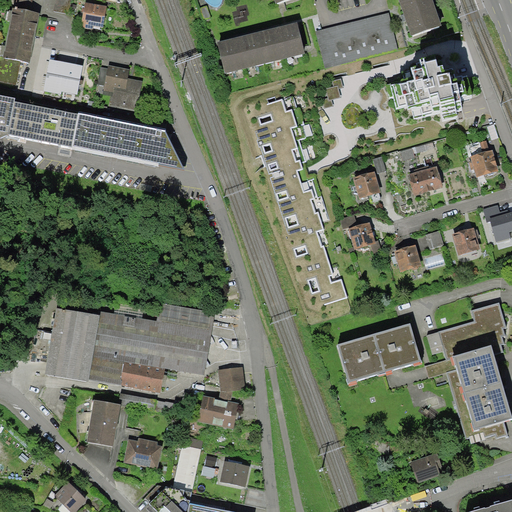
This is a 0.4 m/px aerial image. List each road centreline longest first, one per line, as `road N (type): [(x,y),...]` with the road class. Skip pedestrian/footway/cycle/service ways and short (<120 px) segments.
road 1 (residential): [(156,59),(252,301),(273,511)]
road 2 (residential): [(511,192),(394,228),(331,222)]
road 3 (residential): [(0,387),(135,511)]
